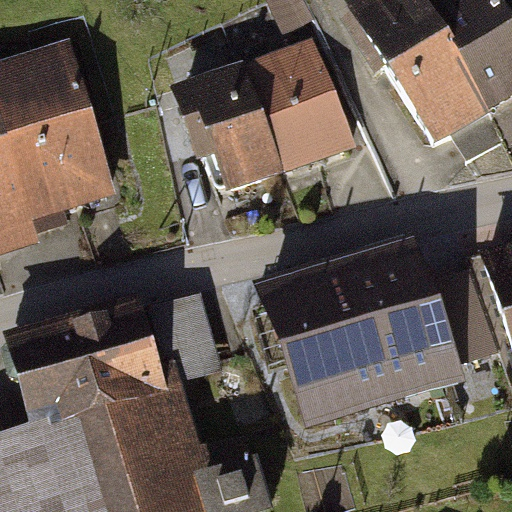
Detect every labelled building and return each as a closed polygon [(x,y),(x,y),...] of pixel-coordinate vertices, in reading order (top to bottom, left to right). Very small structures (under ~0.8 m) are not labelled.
[(351,16),(392,81),(447,47),(417,0),(349,0),(357,13),(351,16)] [(511,94),(511,38),(488,0),(417,0),(447,47),(486,111),(511,94)] [(350,154),(308,41),(238,67),(280,179),(350,154)] [(392,81),(433,149),(452,137),(468,163),(504,141),(486,111),(447,47),(392,81)] [(0,270),(47,255),(40,234),(118,208),(70,63),(0,86),(0,270)] [(238,67),(166,93),(193,168),(211,162),(225,199),(280,179),(238,67)] [(511,250),(476,262),(511,368),(511,250)] [(411,255),(268,305),(311,428),(454,378),(411,255)] [(36,443),(0,453),(0,511),(268,511),(248,443),(200,457),(179,389),(219,376),(198,307),(141,324),(137,310),(7,349),(36,443)]
